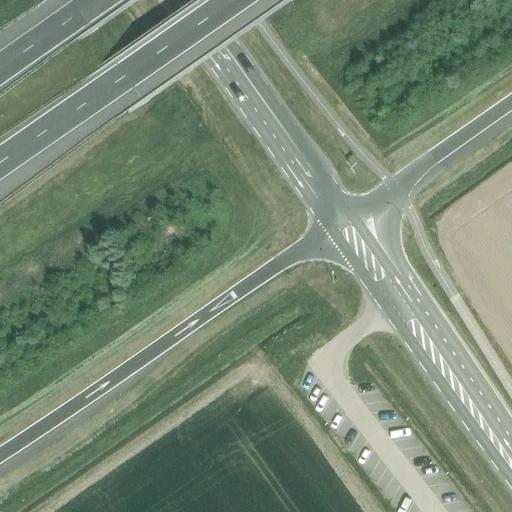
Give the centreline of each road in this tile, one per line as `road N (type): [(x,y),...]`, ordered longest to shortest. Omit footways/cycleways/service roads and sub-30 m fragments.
road 1 (motorway): [(0,457),(330,228)]
road 2 (secondary): [(330,228),(511,482)]
road 3 (secondary): [(511,451),(349,216)]
road 4 (motorway): [(0,163),(234,0)]
road 5 (primary): [(167,0),(330,228)]
road 6 (primary): [(349,216),(197,0)]
road 7 (motorway): [(349,216),(511,101)]
